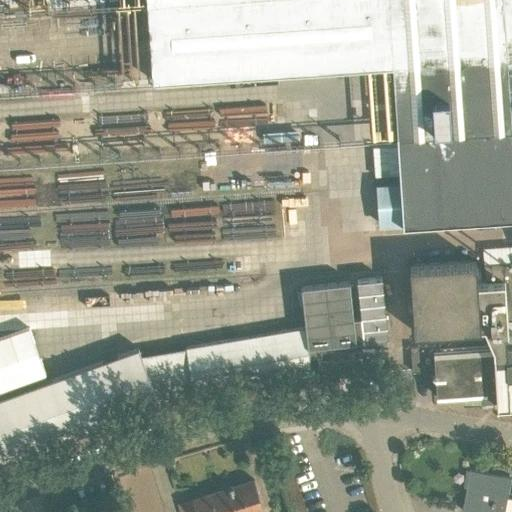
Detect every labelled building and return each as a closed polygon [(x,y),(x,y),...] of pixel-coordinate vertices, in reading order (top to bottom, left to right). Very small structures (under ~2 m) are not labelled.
[(494,345),(494,349),(435,354),(434,345),(411,346),(413,371),(435,370),(437,396),(475,394),(487,393),(497,401),(497,403),(511,402),(511,0),(146,0),(151,78),(391,62),(397,145),(399,174),(403,224),(511,217),(511,261),(484,263),(485,282),(478,282),(476,262),(411,266),(415,331),(481,327),(480,325),(485,324),(494,345)] [(399,174),(397,145),(374,147),(376,176),(399,174)] [(309,347),(321,345),(389,337),(382,277),(356,280),(361,316),(354,317),(350,281),(301,286),(306,326),(309,347)] [(45,322),(0,339),(0,389),(61,367),(45,322)] [(309,361),(303,326),(184,346),(184,348),(142,355),(139,348),(0,397),(0,461),(160,404),(159,400),(311,374),(312,376),(388,375),(388,349),(361,349),(361,350),(330,351),(330,361),(309,361)] [(503,511),(510,477),(470,470),(468,481),(463,504),(462,510),(473,511),(503,511)] [(254,479),(251,480),(178,502),(181,511),(259,511),(264,511),(254,479)]
